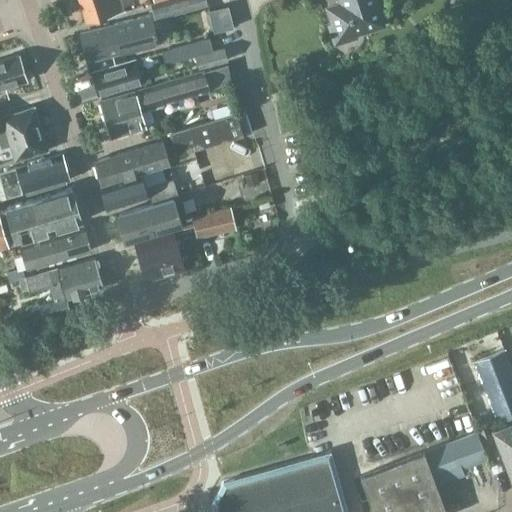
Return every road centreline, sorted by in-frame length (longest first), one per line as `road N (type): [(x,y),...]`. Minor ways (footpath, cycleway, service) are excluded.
road 1 (primary): [(97,499),(196,453),(337,369),(511,297)]
road 2 (primary): [(511,271),(371,328),(222,358),(98,405)]
road 3 (residential): [(125,304),(273,256),(289,237),(239,0)]
road 4 (residential): [(125,304),(28,7)]
road 5 (primary): [(97,499),(136,449),(127,418),(98,405)]
